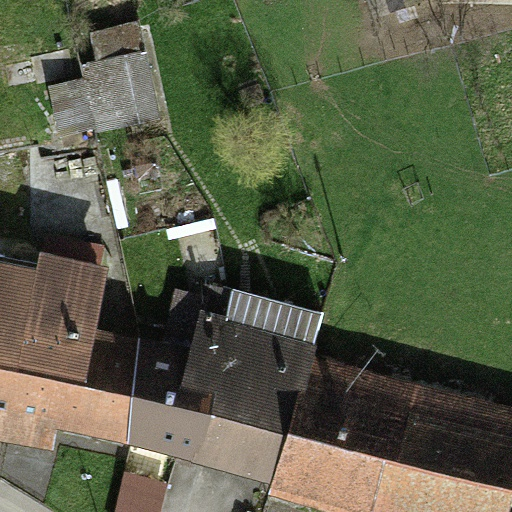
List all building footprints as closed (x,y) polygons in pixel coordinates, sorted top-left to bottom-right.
[(366,0),(373,18),(425,0),(366,0)] [(138,35),(90,41),(95,82),(102,132),(150,126),(138,35)] [(102,132),(95,82),(42,89),(48,139),(102,132)] [(0,342),(12,345),(29,263),(0,257),(0,342)] [(0,342),(0,443),(37,449),(41,428),(111,439),(127,349),(85,340),(94,275),(29,263),(12,345),(0,342)] [(233,303),(222,343),(302,365),(313,325),(233,303)] [(265,496),(302,365),(222,343),(194,335),(187,360),(161,455),(158,467),(265,496)] [(127,349),(111,439),(161,455),(187,360),(127,349)] [(511,423),(302,365),(265,496),(321,511),(504,511),(511,485),(511,423)]
